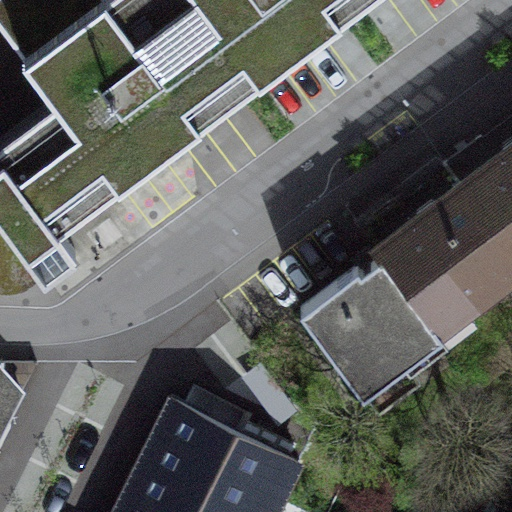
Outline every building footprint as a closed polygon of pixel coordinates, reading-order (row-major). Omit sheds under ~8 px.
[(280,63),(233,0),(0,0),(0,21),(55,95),(52,98),(116,185),(280,63)] [(233,0),(280,63),(364,0),(233,0)] [(52,98),(0,136),(0,216),(42,272),(73,248),(57,227),(116,185),(52,98)] [(479,131),(441,160),(511,254),(511,139),(495,152),(479,131)] [(511,254),(441,160),(431,167),(359,223),(380,251),(442,335),(478,382),(511,358),(511,254)] [(0,216),(0,290),(14,291),(42,272),(0,216)] [(442,335),(380,251),(370,258),(361,265),(357,261),(299,305),(363,389),(365,387),(378,404),(418,374),(408,361),(442,335)] [(135,360),(75,359),(16,475),(64,500),(135,360)] [(0,363),(0,429),(22,386),(0,363)] [(328,511),(343,482),(171,395),(112,511),(328,511)]
